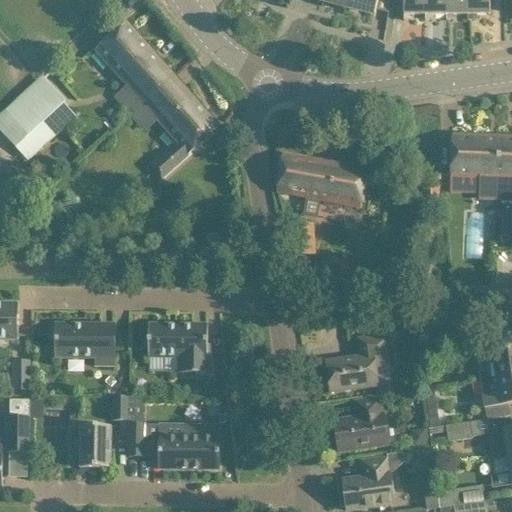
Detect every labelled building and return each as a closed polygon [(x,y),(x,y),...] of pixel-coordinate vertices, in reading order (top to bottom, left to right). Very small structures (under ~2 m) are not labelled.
[(320,0),(320,1),(348,8),(349,0),(320,0)] [(349,0),(348,8),(374,15),(378,0),(349,0)] [(425,16),(425,0),(403,0),(404,21),(414,21),(414,16),(425,16)] [(425,0),(425,16),(425,21),(435,21),(435,15),(447,15),(447,0),(425,0)] [(447,0),(447,15),(447,21),(456,21),(456,15),(469,15),(468,0),(447,0)] [(468,0),(469,15),(469,21),(477,21),(477,15),(490,15),(490,0),(468,0)] [(95,51),(143,105),(175,77),(127,23),(95,51)] [(17,102),(51,140),(75,118),(63,106),(66,103),(44,77),(17,102)] [(220,127),(175,77),(143,105),(178,144),(151,168),(161,180),(220,127)] [(0,117),(0,132),(28,162),(51,140),(17,102),(0,117)] [(500,138),(452,136),(451,178),(481,179),(480,199),(498,200),(500,138)] [(511,138),(500,138),(498,200),(511,200),(511,138)] [(283,155),(277,193),(296,196),(307,197),(321,200),(362,206),(364,188),(367,169),(283,155)] [(423,187),(422,203),(438,204),(439,188),(423,187)] [(312,224),(307,224),(287,226),(289,257),(314,256),(312,224)] [(488,289),(452,289),(452,304),(489,304),(488,289)] [(511,289),(490,289),(489,303),(511,303),(511,289)] [(0,340),(18,341),(18,305),(0,304),(0,340)] [(414,324),(399,324),(399,338),(415,338),(415,328),(414,324)] [(95,367),(114,367),(115,326),(55,325),(55,330),(52,330),(52,339),(55,340),(55,359),(95,359),(95,367)] [(149,326),(148,359),(179,359),(179,374),(210,374),(210,346),(207,346),(207,326),(149,326)] [(494,364),(496,379),(511,376),(511,348),(501,350),(499,338),(475,341),(479,366),(494,364)] [(323,382),(324,386),(329,386),(330,394),(379,388),(377,370),(390,368),(386,339),(357,339),(360,358),(326,363),(326,365),(321,365),(321,370),(323,382)] [(14,375),(14,390),(30,390),(30,375),(31,360),(15,360),(14,375)] [(511,404),(511,376),(496,379),(498,395),(483,397),(487,421),(510,418),(508,405),(511,404)] [(115,397),(114,421),(129,421),(129,397),(115,397)] [(129,421),(128,425),(129,425),(145,425),(145,424),(145,397),(129,397),(129,421)] [(338,452),(358,449),(388,445),(384,415),(382,415),(380,400),(355,403),(357,419),(334,422),(338,452)] [(9,401),(9,417),(29,417),(29,401),(9,401)] [(436,410),(428,412),(430,429),(439,428),(436,410)] [(9,417),(8,453),(28,453),(29,417),(9,417)] [(446,427),(448,442),(473,438),(470,423),(446,427)] [(144,438),(144,456),(159,457),(159,470),(219,471),(219,439),(219,425),(209,424),(199,439),(181,438),(181,424),(161,424),(145,424),(145,425),(144,438)] [(129,425),(129,456),(144,456),(144,438),(145,425),(129,425)] [(111,427),(81,427),(80,469),(110,469),(111,427)] [(427,429),(411,432),(413,449),(430,446),(427,429)] [(489,446),(491,461),(511,458),(511,429),(503,431),(505,444),(489,446)] [(511,458),(492,461),(494,476),(510,473),(511,486),(511,458)] [(395,505),(389,459),(362,463),(364,479),(343,482),(343,486),(337,487),(340,508),(346,507),(347,511),(395,505)] [(438,495),(437,495),(439,509),(440,509),(453,507),(485,502),(483,487),(451,492),(451,493),(438,495)] [(485,511),(485,502),(453,507),(453,511),(485,511)]
